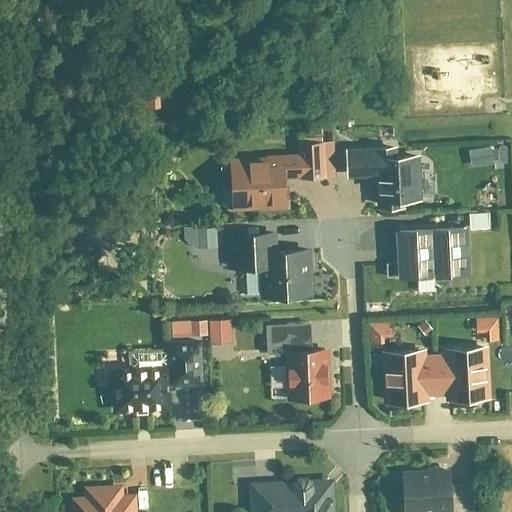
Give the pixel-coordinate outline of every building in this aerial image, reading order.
[(138,107),(161,106),(159,71),(136,72),(138,107)] [(302,151),(288,152),(289,176),(339,173),(337,138),(302,139),(302,151)] [(402,142),(350,144),(351,173),(379,172),(381,205),(409,204),(409,196),(425,195),(424,150),(403,150),(402,142)] [(472,147),(475,164),(496,160),(493,143),(472,147)] [(237,209),(291,207),(289,176),(288,152),(234,154),(237,209)] [(486,224),(486,213),(469,213),(470,224),(486,224)] [(472,224),(435,226),(438,275),(475,273),(472,224)] [(185,246),(212,244),(211,226),(184,228),(185,246)] [(434,227),(397,229),(400,278),(437,276),(434,227)] [(264,295),(317,293),(315,245),(281,246),(281,229),(228,231),(230,265),(263,263),(264,295)] [(234,316),(211,317),(212,331),(212,340),(235,339),(234,316)] [(489,331),(489,339),(502,338),(501,316),(478,317),(479,331),(489,331)] [(211,317),(194,318),(194,332),(212,331),(211,317)] [(175,319),(176,337),(195,336),(194,332),(194,318),(175,319)] [(288,349),(315,347),(313,319),(269,322),(271,350),(288,349)] [(374,345),(388,344),(387,336),(398,335),(397,320),(372,322),(374,345)] [(171,362),(173,383),(207,381),(204,335),(195,336),(176,337),(170,337),(171,362)] [(446,352),(438,352),(440,394),(449,393),(449,398),(495,396),(492,341),(446,344),(446,352)] [(385,347),(389,402),(433,399),(432,394),(440,394),(438,352),(430,353),(429,345),(385,347)] [(288,349),(291,398),(335,395),(332,346),(315,347),(288,349)] [(173,383),(171,362),(114,366),(117,409),(174,405),(173,383)] [(454,484),(454,466),(405,468),(407,511),(455,511),(456,511),(454,484)] [(339,511),(337,475),(253,480),(255,511),(339,511)] [(140,511),(139,490),(127,491),(127,480),(87,483),(87,493),(74,494),(75,511),(140,511)] [(476,511),(475,483),(454,484),(456,511),(455,511),(476,511)]
